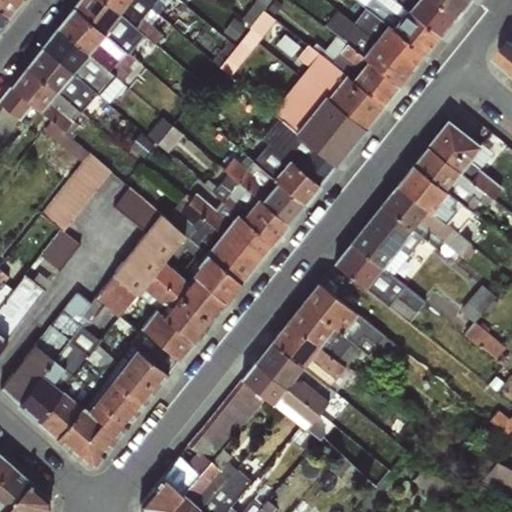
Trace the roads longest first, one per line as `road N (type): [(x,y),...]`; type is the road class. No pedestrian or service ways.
road 1 (residential): [(453,60),(94,502)]
road 2 (residential): [(0,421),(94,502)]
